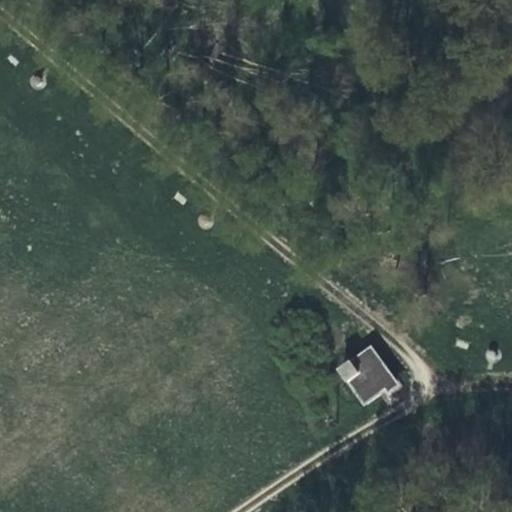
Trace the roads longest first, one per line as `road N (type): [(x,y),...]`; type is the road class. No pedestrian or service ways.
road 1 (track): [(0,9),(441,390)]
road 2 (track): [(511,386),(441,390),(349,437),(240,511)]
